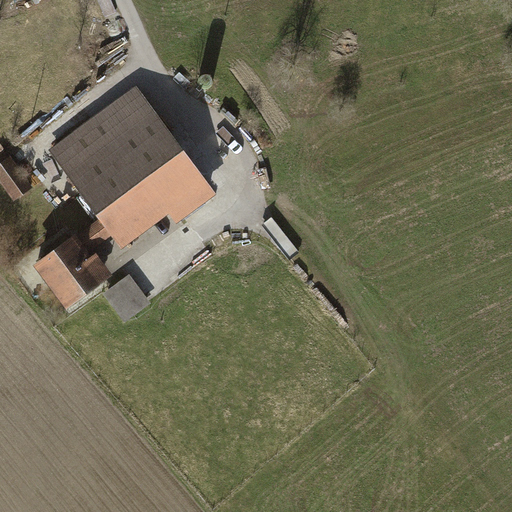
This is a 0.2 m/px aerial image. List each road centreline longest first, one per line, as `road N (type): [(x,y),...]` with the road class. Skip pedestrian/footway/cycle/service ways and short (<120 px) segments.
road 1 (track): [(119,0),(150,65),(187,108),(227,131),(253,175),(250,208),(143,283)]
road 2 (track): [(250,208),(495,511)]
road 3 (track): [(32,154),(150,65)]
